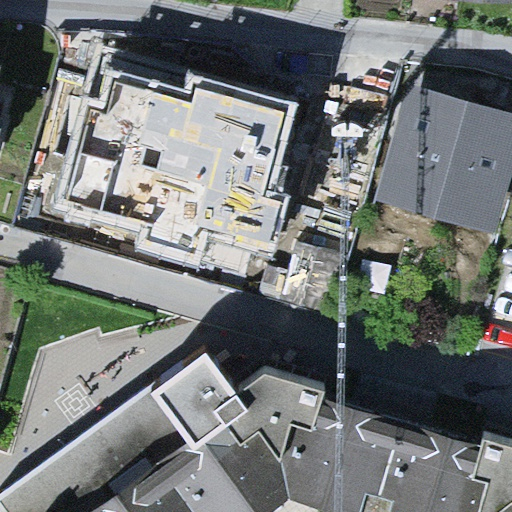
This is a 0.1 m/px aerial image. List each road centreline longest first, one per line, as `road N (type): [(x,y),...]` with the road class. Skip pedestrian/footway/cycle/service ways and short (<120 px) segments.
road 1 (residential): [(511,397),(0,250)]
road 2 (residential): [(511,60),(17,0)]
